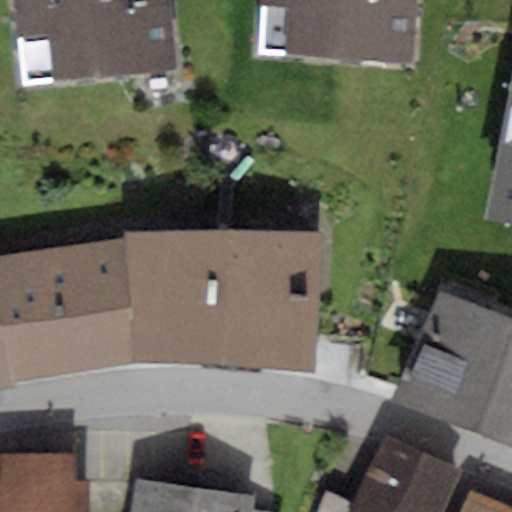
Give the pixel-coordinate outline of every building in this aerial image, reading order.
[(178,69),(170,0),(14,0),(24,85),(178,69)] [(408,64),(413,0),(257,0),(253,52),(408,64)] [(511,125),(496,210),(511,213),(511,125)] [(0,313),(14,384),(133,363),(131,235),(0,258),(0,313)] [(313,237),(131,235),(133,363),(311,373),(313,237)] [(511,318),(438,292),(401,395),(511,434),(511,318)] [(0,387),(14,384),(0,313),(0,387)] [(363,511),(436,511),(455,473),(386,440),(354,507),(363,511)] [(83,511),(83,460),(0,461),(0,511),(83,511)] [(256,511),(258,500),(136,484),(132,511),(256,511)] [(511,511),(511,505),(472,488),(461,511),(511,511)]
